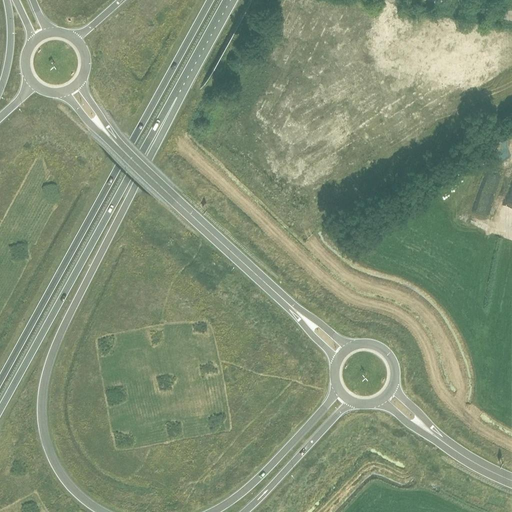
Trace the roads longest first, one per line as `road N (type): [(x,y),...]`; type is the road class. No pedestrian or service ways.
road 1 (trunk): [(97,511),(49,457),(40,412),(45,377),(173,96)]
road 2 (trunk): [(210,0),(0,381)]
road 3 (primary): [(70,90),(340,355)]
road 4 (trunk): [(0,414),(173,96)]
road 5 (trunk): [(337,391),(217,511)]
road 6 (unclassified): [(385,396),(447,446),(511,481)]
road 7 (trunk): [(245,511),(349,403)]
